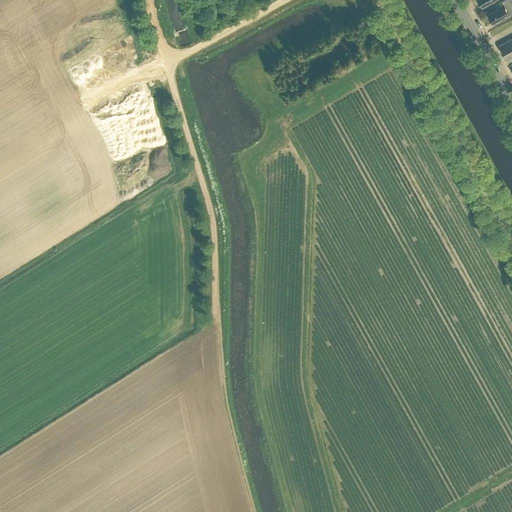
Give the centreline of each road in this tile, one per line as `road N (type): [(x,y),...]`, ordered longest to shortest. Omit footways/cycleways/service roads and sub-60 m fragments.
road 1 (track): [(283,0),(177,57),(168,71),(212,221),(223,385),(254,511)]
road 2 (unclassified): [(511,238),(377,0)]
